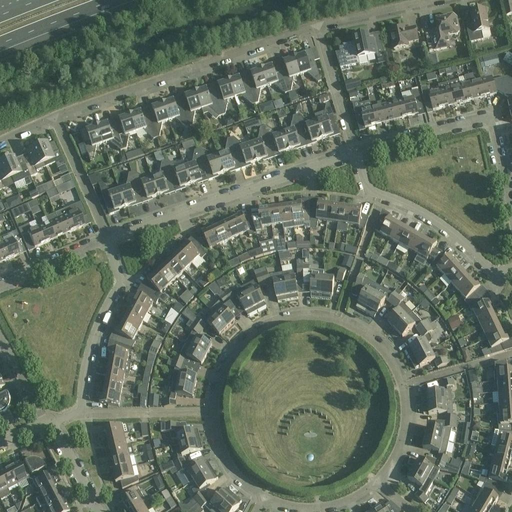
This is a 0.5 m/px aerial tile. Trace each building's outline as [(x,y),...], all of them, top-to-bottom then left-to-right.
[(511,15),(511,0),(503,2),(506,17),(511,15)] [(489,30),(485,10),(470,13),(474,29),(467,30),(470,43),(483,40),(481,32),(489,30)] [(456,19),(453,17),(439,19),(439,21),(438,23),(437,23),(439,32),(425,35),(429,52),(447,49),(444,38),(457,35),(459,32),(456,19)] [(404,30),(404,27),(390,30),(394,50),(408,47),(407,43),(418,40),(415,28),(404,30)] [(343,45),(343,48),(339,48),(340,53),(336,54),(340,68),(360,64),(360,66),(368,64),(366,57),(377,55),(377,57),(384,55),(382,43),(375,44),(373,37),(368,38),(368,35),(366,35),(366,34),(360,35),(360,36),(353,38),(354,43),(343,45)] [(305,55),(294,59),(300,76),(307,73),(318,83),(321,82),(311,51),(304,53),(305,55)] [(502,62),(511,66),(511,55),(507,52),(502,62)] [(499,65),(497,57),(483,60),(485,68),(499,65)] [(300,76),(294,59),(284,62),(283,60),(277,62),(288,93),(291,92),(294,78),(300,76)] [(272,67),(262,70),(267,87),(274,85),(285,94),(288,93),(277,62),(271,64),(272,67)] [(251,71),(244,74),(255,105),(258,104),(261,89),(267,87),(262,70),(251,74),(251,71)] [(255,105),(244,74),(238,76),(239,78),(229,82),(235,99),(241,96),(252,106),(255,105)] [(469,76),(475,100),(486,97),(481,80),(475,82),(473,75),(469,76)] [(465,103),(475,100),(469,76),(458,79),(459,80),(465,103)] [(492,77),(481,80),(486,97),(497,94),(496,92),(498,92),(504,95),(511,81),(511,79),(507,77),(493,81),(492,77)] [(454,105),(465,103),(459,80),(448,83),(454,105)] [(361,88),(359,81),(345,85),(347,92),(361,88)] [(218,83),(211,85),(222,116),(225,115),(228,101),(235,99),(229,82),(218,85),(218,83)] [(439,91),(444,108),(454,105),(448,83),(438,86),(440,91),(439,91)] [(222,116),(211,85),(205,87),(206,90),(196,93),(202,110),(208,108),(219,117),(222,116)] [(444,108),(439,91),(428,94),(427,87),(420,89),(424,105),(431,103),(433,111),(444,108)] [(403,100),(407,118),(418,115),(416,107),(422,106),(418,90),(401,95),(403,100)] [(356,91),(347,93),(349,99),(357,97),(356,91)] [(185,94),(179,97),(189,128),(192,127),(195,112),(202,110),(196,93),(186,97),(185,94)] [(173,101),(163,105),(169,122),(175,119),(186,129),(189,128),(179,97),(172,99),(173,101)] [(403,100),(392,103),(397,120),(407,118),(403,100)] [(261,112),(282,108),(281,101),(260,105),(261,112)] [(365,129),(376,126),(371,108),(370,103),(359,106),(359,109),(354,110),(358,124),(363,123),(365,129)] [(397,120),(392,103),(382,106),(386,123),(397,120)] [(323,120),(317,122),(323,139),(333,136),(334,138),(340,136),(329,104),(326,106),(323,120)] [(169,122),(163,105),(153,108),(152,106),(146,108),(157,139),(160,138),(162,124),(169,122)] [(371,108),(376,126),(386,123),(382,106),(371,108)] [(140,113),(130,116),(136,133),(143,131),(154,140),(157,139),(146,108),(139,110),(140,113)] [(299,115),(296,116),(307,147),(313,145),(312,143),(323,139),(317,122),(310,125),(299,115)] [(113,120),(124,151),(127,150),(129,135),(136,133),(130,116),(120,120),(119,117),(113,120)] [(290,131),(284,134),(290,151),(300,147),(301,149),(307,147),(296,116),(293,117),(290,131)] [(97,127),(103,144),(110,142),(121,152),(124,151),(113,120),(107,122),(107,124),(97,127)] [(290,151),(284,134),(277,136),(266,126),(263,128),(274,159),(280,156),(280,154),(290,151)] [(84,144),(77,146),(81,156),(87,154),(90,162),(94,161),(96,147),(103,144),(97,127),(87,131),(86,129),(79,131),(84,144)] [(274,159),(263,128),(260,129),(257,143),(251,145),(257,162),(267,159),(268,161),(274,159)] [(257,162),(251,145),(244,148),(233,138),(230,139),(241,170),(247,168),(247,166),(257,162)] [(241,170),(230,139),(227,140),(225,154),(218,157),(224,174),(234,170),(235,172),(241,170)] [(46,143),(36,147),(46,167),(55,163),(58,169),(65,166),(58,151),(52,154),(46,143)] [(36,172),(46,167),(36,147),(27,151),(32,163),(25,166),(30,177),(37,174),(36,172)] [(200,149),(197,150),(208,182),(214,179),(214,177),(224,174),(218,157),(211,159),(200,149)] [(142,150),(125,156),(127,162),(144,156),(142,150)] [(192,166),(185,168),(191,185),(201,182),(202,184),(208,182),(197,150),(194,151),(192,166)] [(13,157),(4,161),(14,185),(30,177),(25,166),(19,169),(13,157)] [(0,190),(14,185),(4,161),(0,163),(0,190)] [(167,161),(164,162),(175,193),(182,191),(181,189),(191,185),(185,168),(178,170),(167,161)] [(159,177),(152,180),(158,197),(168,193),(169,195),(175,193),(164,162),(161,163),(159,177)] [(135,172),(132,173),(142,205),(149,202),(148,200),(158,197),(152,180),(146,182),(135,172)] [(142,205),(132,173),(129,174),(126,189),(119,191),(125,208),(135,204),(136,207),(142,205)] [(60,179),(63,186),(71,182),(69,175),(60,179)] [(51,181),(35,188),(38,195),(54,188),(51,181)] [(115,212),(125,208),(119,191),(113,193),(102,184),(98,185),(109,216),(116,214),(115,212)] [(61,186),(56,189),(59,196),(65,193),(61,186)] [(56,189),(55,189),(48,192),(51,199),(59,196),(56,189)] [(49,203),(46,196),(38,199),(41,206),(49,203)] [(37,200),(27,205),(30,210),(32,216),(42,212),(39,206),(37,200)] [(81,202),(65,209),(74,231),(85,226),(83,222),(88,219),(81,202)] [(310,222),(310,228),(316,229),(317,221),(327,222),(329,206),(323,205),(323,202),(319,202),(317,210),(310,209),(310,211),(310,222)] [(297,206),(291,207),(294,228),(305,227),(305,229),(310,228),(310,222),(310,211),(303,212),(301,203),(297,203),(297,206)] [(327,222),(338,224),(340,207),(329,206),(327,222)] [(291,207),(280,208),(282,225),(283,225),(283,230),(294,228),(291,207)] [(338,224),(337,231),(347,233),(348,225),(351,209),(340,207),(338,221),(338,224)] [(351,209),(348,225),(359,227),(359,229),(365,230),(369,218),(361,216),(362,208),(358,207),(357,210),(351,209)] [(261,233),(261,228),(272,226),(269,210),(263,211),(262,208),(258,209),(259,218),(252,219),(255,231),(256,231),(257,234),(261,233)] [(269,210),(272,226),(282,225),(280,208),(269,210)] [(65,209),(55,214),(64,235),(74,231),(65,209)] [(55,214),(45,218),(54,240),(64,235),(55,214)] [(232,221),(239,236),(247,232),(250,237),(257,234),(256,231),(255,231),(252,219),(250,220),(247,214),(242,216),(241,214),(237,216),(238,218),(232,221)] [(390,239),(398,225),(392,222),(394,220),(390,217),(387,222),(379,218),(375,231),(380,234),(390,239)] [(43,225),(37,227),(44,244),(54,240),(45,218),(41,220),(43,225)] [(230,241),(239,236),(232,221),(222,226),(230,241)] [(44,244),(37,227),(31,230),(28,225),(19,229),(25,244),(31,241),(34,248),(44,244)] [(398,225),(390,239),(399,245),(407,230),(398,225)] [(220,245),(230,241),(222,226),(213,230),(220,245)] [(199,245),(206,242),(210,250),(220,245),(213,230),(207,233),(206,231),(202,233),(204,237),(196,241),(199,245)] [(399,245),(409,250),(417,236),(407,230),(399,245)] [(16,231),(0,239),(2,243),(9,259),(19,255),(16,247),(22,245),(16,231)] [(417,236),(409,250),(418,255),(426,241),(417,236)] [(0,263),(9,259),(2,243),(0,239),(0,238),(0,263)] [(283,239),(260,245),(262,255),(286,250),(283,239)] [(347,240),(339,239),(337,251),(344,252),(347,240)] [(180,252),(192,264),(200,257),(202,259),(207,255),(199,245),(196,241),(190,246),(187,243),(183,246),(185,248),(180,252)] [(418,255),(415,261),(424,267),(428,269),(432,265),(442,252),(435,248),(437,244),(433,242),(432,244),(426,241),(418,255)] [(260,249),(248,253),(248,254),(250,260),(262,256),(260,249)] [(184,272),(192,264),(180,252),(172,260),(184,272)] [(447,258),(442,252),(432,265),(435,269),(437,268),(444,276),(456,265),(452,260),(454,259),(451,255),(447,258)] [(369,259),(387,268),(390,262),(372,253),(369,259)] [(250,260),(248,254),(238,259),(241,265),(250,260)] [(343,266),(350,269),(353,260),(346,257),(343,266)] [(176,279),(184,272),(172,260),(165,267),(176,279)] [(387,268),(396,273),(399,268),(390,263),(387,268)] [(456,265),(444,276),(451,284),(464,273),(456,265)] [(309,266),(303,266),(304,278),(304,283),(304,287),(311,286),(310,294),(312,294),(311,298),(321,299),(323,278),(324,271),(309,270),(309,266)] [(157,274),(168,287),(176,279),(165,267),(157,274)] [(260,270),(265,285),(271,283),(271,282),(273,281),(276,299),(277,298),(278,303),(288,301),(283,273),(268,276),(266,268),(260,270)] [(407,273),(399,268),(396,273),(404,278),(407,273)] [(346,271),(341,269),(337,280),(342,282),(346,271)] [(260,287),(265,285),(260,270),(254,272),(260,287)] [(294,271),(283,273),(287,296),(288,301),(298,299),(298,294),(295,277),(294,271)] [(464,273),(451,284),(458,292),(471,281),(464,273)] [(145,289),(159,300),(162,296),(160,294),(168,287),(157,274),(152,279),(150,277),(147,280),(150,284),(145,289)] [(365,277),(359,275),(356,286),(361,288),(365,277)] [(210,283),(206,278),(199,283),(203,288),(210,283)] [(323,278),(321,299),(331,300),(332,296),(333,296),(335,279),(323,278)] [(358,304),(356,308),(366,313),(368,309),(376,294),(379,288),(364,280),(361,288),(366,290),(358,304)] [(475,286),(471,281),(458,292),(466,301),(464,302),(468,306),(479,299),(474,294),(480,288),(477,284),(475,286)] [(244,287),(257,312),(266,307),(264,303),(265,303),(254,282),(244,287)] [(248,317),(257,312),(244,287),(231,294),(228,290),(224,294),(234,308),(238,304),(237,304),(240,302),(245,313),(246,313),(248,317)] [(368,309),(366,313),(375,318),(377,314),(378,315),(386,300),(388,301),(392,296),(379,288),(376,294),(368,309)] [(156,305),(159,300),(145,289),(141,297),(136,294),(134,298),(136,300),(133,305),(148,313),(153,304),(156,305)] [(392,305),(400,296),(402,293),(397,289),(392,296),(388,301),(392,305)] [(195,297),(188,291),(180,299),(187,305),(195,297)] [(436,298),(428,291),(424,295),(431,303),(436,298)] [(399,311),(387,322),(395,330),(412,313),(402,303),(404,299),(407,296),(402,293),(400,296),(392,305),(397,309),(399,311)] [(229,311),(234,308),(224,294),(219,298),(221,301),(211,311),(227,328),(235,320),(227,312),(229,310),(229,311)] [(482,306),(479,299),(468,306),(471,311),(473,310),(477,320),(493,313),(490,307),(492,306),(490,302),(482,306)] [(172,326),(181,307),(174,303),(165,322),(172,326)] [(143,323),(148,313),(133,305),(128,315),(143,323)] [(197,319),(193,324),(203,331),(206,326),(208,324),(219,336),(227,328),(211,311),(200,322),(197,319)] [(419,333),(429,326),(426,321),(422,324),(412,313),(395,330),(403,338),(414,327),(416,328),(419,333)] [(493,313),(477,320),(482,330),(497,323),(493,313)] [(138,332),(143,323),(128,315),(123,325),(138,332)] [(463,326),(458,316),(447,321),(452,331),(463,326)] [(199,336),(203,331),(193,324),(190,322),(186,327),(193,332),(186,344),(207,356),(212,346),(197,338),(198,335),(199,336)] [(497,323),(482,330),(487,340),(502,332),(497,323)] [(114,342),(133,348),(136,343),(133,342),(138,332),(123,325),(120,330),(118,329),(115,333),(119,335),(116,342),(114,342)] [(433,331),(429,326),(419,333),(423,338),(424,338),(425,340),(410,347),(410,348),(406,350),(410,360),(415,357),(430,349),(428,344),(431,342),(432,340),(429,334),(433,331)] [(487,349),(481,352),(484,358),(492,356),(504,352),(501,345),(509,341),(507,337),(505,338),(502,332),(487,340),(491,350),(488,351),(487,349)] [(461,348),(467,346),(463,339),(458,341),(461,348)] [(133,348),(114,342),(116,343),(114,351),(110,350),(109,354),(111,355),(110,361),(127,364),(129,353),(132,354),(133,348)] [(202,365),(207,356),(186,344),(179,357),(175,356),(173,361),(184,366),(186,360),(185,359),(186,357),(202,365)] [(433,355),(430,349),(415,357),(410,360),(415,369),(420,366),(420,367),(435,359),(436,362),(435,362),(437,368),(449,364),(447,358),(441,360),(437,353),(433,355)] [(190,368),(184,366),(173,361),(169,360),(167,366),(175,369),(172,383),(174,383),(195,388),(197,377),(186,375),(187,373),(188,373),(190,368)] [(110,361),(108,372),(125,375),(129,376),(131,365),(127,364),(110,361)] [(497,382),(497,383),(511,381),(511,370),(507,371),(507,362),(494,366),(495,382),(497,382)] [(144,378),(150,379),(153,369),(146,367),(144,378)] [(125,375),(108,372),(106,382),(123,385),(125,375)] [(475,372),(468,373),(470,383),(470,385),(478,384),(477,381),(475,372)] [(144,378),(142,388),(142,389),(148,390),(150,379),(144,378)] [(423,404),(452,402),(451,390),(450,387),(455,386),(453,380),(442,383),(443,389),(444,389),(444,391),(427,393),(422,394),(423,404)] [(498,393),(511,392),(511,381),(497,383),(498,393)] [(104,393),(121,396),(123,385),(106,382),(104,393)] [(195,388),(174,383),(170,401),(164,402),(164,408),(176,407),(176,401),(175,401),(176,395),(193,399),(195,388)] [(142,389),(142,388),(139,388),(138,395),(141,395),(147,396),(148,390),(142,389)] [(511,392),(498,393),(499,404),(511,403),(511,392)] [(0,414),(2,414),(4,412),(6,410),(8,408),(9,405),(9,403),(9,400),(9,397),(8,395),(7,393),(5,393),(0,396),(0,414)] [(121,396),(104,393),(103,399),(101,399),(100,403),(119,407),(121,396)] [(445,422),(457,423),(457,417),(453,417),(452,402),(423,404),(424,414),(429,414),(429,415),(445,414),(445,416),(445,422)] [(511,403),(499,404),(493,405),(494,415),(498,415),(500,415),(511,414),(511,403)] [(498,415),(499,432),(511,433),(511,431),(511,425),(511,414),(500,415),(498,415)] [(427,429),(424,431),(426,433),(427,433),(426,438),(449,443),(452,429),(456,429),(457,423),(445,422),(435,422),(435,429),(428,427),(428,429),(427,429)] [(178,439),(179,445),(200,440),(198,430),(194,431),(193,430),(183,433),(182,429),(182,424),(161,424),(161,432),(170,432),(172,440),(178,439)] [(121,425),(103,430),(104,434),(106,434),(108,440),(124,436),(129,435),(127,425),(121,425)] [(511,440),(510,440),(511,433),(499,432),(495,431),(491,447),(497,448),(511,452),(511,440)] [(124,436),(108,440),(110,451),(127,447),(124,436)] [(445,457),(449,443),(426,438),(423,449),(439,452),(438,454),(436,460),(447,465),(450,459),(445,457)] [(173,463),(163,467),(166,472),(170,471),(186,464),(184,458),(183,459),(182,456),(199,452),(199,451),(203,450),(200,440),(196,441),(179,445),(181,452),(177,453),(179,461),(173,463)] [(110,451),(113,461),(129,457),(134,456),(132,446),(127,447),(110,451)] [(511,453),(511,452),(497,448),(494,459),(510,463),(511,453)] [(129,457),(113,461),(115,471),(137,467),(134,456),(129,457)] [(419,460),(413,470),(434,481),(441,469),(445,470),(447,465),(436,460),(436,461),(426,457),(425,464),(419,460)] [(486,468),(507,473),(510,463),(494,459),(489,457),(486,468)] [(32,481),(33,482),(37,480),(34,474),(45,469),(46,468),(45,466),(44,464),(43,463),(41,462),(39,460),(38,460),(36,459),(34,459),(32,459),(30,459),(28,459),(26,460),(24,461),(24,463),(30,473),(25,476),(27,480),(28,479),(32,481)] [(186,464),(170,471),(172,475),(177,473),(177,474),(182,473),(189,484),(194,481),(194,482),(213,471),(208,462),(204,464),(203,463),(189,472),(188,473),(187,470),(188,470),(186,464)] [(9,469),(17,485),(27,480),(25,476),(30,473),(24,463),(19,465),(19,464),(9,469)] [(137,467),(115,471),(117,478),(115,479),(116,483),(121,482),(123,490),(139,482),(137,477),(139,476),(137,467)] [(482,467),(478,482),(485,485),(498,490),(499,483),(504,484),(507,473),(486,468),(482,467)] [(0,473),(0,475),(7,490),(17,485),(9,469),(0,473)] [(33,482),(38,492),(54,483),(56,482),(53,475),(50,476),(49,473),(47,474),(45,469),(34,474),(37,480),(33,482)] [(434,481),(413,470),(408,479),(422,487),(419,492),(416,496),(425,504),(429,499),(425,496),(434,481)] [(196,498),(190,503),(194,508),(206,498),(203,493),(206,491),(205,489),(215,482),(218,479),(213,471),(209,473),(194,482),(197,487),(192,491),(196,498)] [(0,475),(0,499),(1,500),(10,495),(7,490),(0,475)] [(38,504),(59,493),(54,483),(38,492),(41,497),(36,500),(38,504)] [(479,500),(492,509),(498,499),(494,496),(498,490),(485,485),(477,499),(479,500)] [(128,511),(142,503),(145,501),(136,486),(123,493),(127,499),(122,502),(128,511)] [(210,511),(219,511),(234,496),(227,489),(224,493),(223,492),(211,505),(209,503),(210,502),(206,498),(194,508),(188,511),(203,511),(201,510),(205,507),(210,511)] [(450,496),(455,499),(460,492),(455,489),(450,496)] [(162,494),(166,501),(171,498),(167,490),(162,494)] [(48,511),(64,503),(59,493),(38,504),(40,508),(45,505),(48,511)] [(238,506),(242,502),(234,496),(219,511),(234,511),(239,507),(238,506)] [(455,499),(450,496),(446,503),(451,506),(455,499)] [(171,498),(166,501),(171,509),(176,506),(171,498)] [(473,510),(477,511),(490,511),(492,509),(479,500),(473,510)] [(68,511),(64,503),(48,511),(45,511),(68,511)] [(147,511),(142,503),(128,511),(147,511)]
